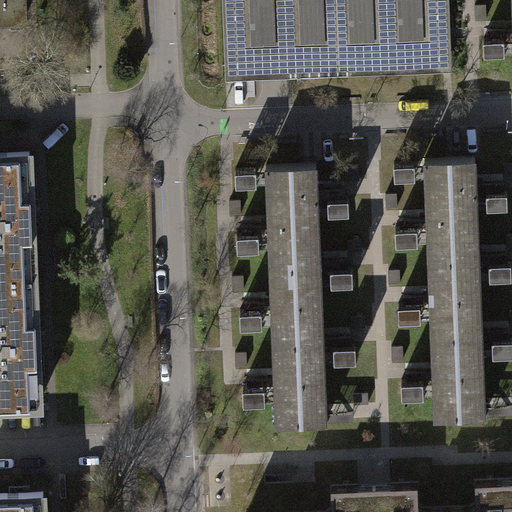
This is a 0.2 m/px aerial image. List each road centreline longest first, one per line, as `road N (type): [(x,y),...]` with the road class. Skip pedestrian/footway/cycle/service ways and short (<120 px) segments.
road 1 (residential): [(164,125),(511,112)]
road 2 (residential): [(164,125),(176,446)]
road 3 (residential): [(0,451),(176,446)]
road 4 (residential): [(0,110),(163,104)]
